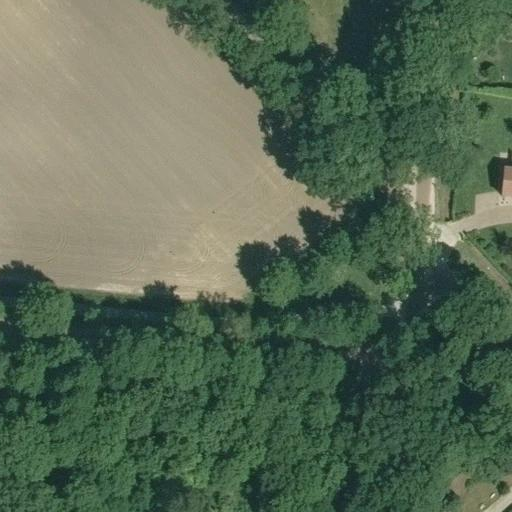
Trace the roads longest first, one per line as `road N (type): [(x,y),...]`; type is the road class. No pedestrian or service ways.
road 1 (tertiary): [(402,372),(0,331)]
road 2 (unclassified): [(421,194),(373,167),(222,0)]
road 3 (tertiary): [(421,194),(439,0)]
road 4 (tertiary): [(391,511),(402,372)]
